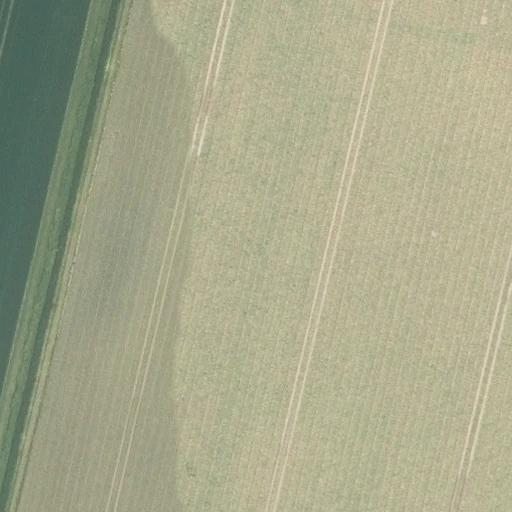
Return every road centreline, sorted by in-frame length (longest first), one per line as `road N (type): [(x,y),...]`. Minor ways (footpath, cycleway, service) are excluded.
road 1 (track): [(126,0),(8,511)]
road 2 (track): [(98,0),(0,426)]
